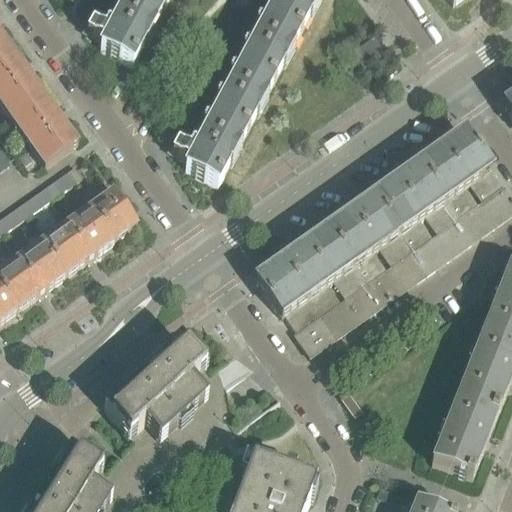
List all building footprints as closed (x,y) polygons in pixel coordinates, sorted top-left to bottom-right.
[(162,16),(136,2),(132,0),(129,0),(109,38),(94,29),(95,28),(88,24),(81,38),(87,41),(88,40),(104,48),(100,55),(132,72),(162,16)] [(170,0),(132,0),(136,2),(162,16),(170,0)] [(279,0),(269,21),(276,25),(300,38),(320,0),(279,0)] [(452,10),(466,0),(445,0),(449,5),(452,10)] [(300,38),(276,25),(269,21),(242,70),(250,74),(274,87),(300,38)] [(375,44),(374,44),(373,44),(354,57),(353,58),(353,59),(354,59),(362,72),(363,72),(364,72),(383,59),(384,58),(384,57),(375,44)] [(41,100),(8,53),(6,50),(0,54),(0,104),(9,118),(5,120),(8,123),(41,100)] [(274,87),(250,74),(242,70),(215,119),(222,123),(247,137),(274,87)] [(77,150),(43,102),(41,100),(8,123),(10,126),(13,123),(25,140),(22,143),(28,152),(32,149),(45,167),(41,170),(44,174),(77,150)] [(247,137),(222,123),(215,119),(194,158),(179,150),(179,148),(173,145),(166,158),(172,161),(173,160),(189,168),(185,176),(217,193),(223,182),(247,137)] [(511,219),(511,207),(465,141),(442,157),(467,194),(465,195),(470,202),(473,208),(477,213),(481,218),(485,223),(488,229),(492,234),(511,219)] [(0,157),(0,175),(9,170),(0,157)] [(442,157),(419,173),(472,248),(482,241),(478,236),(474,231),(471,225),(467,220),(463,215),(460,210),(470,202),(465,195),(467,194),(442,157)] [(18,163),(24,171),(31,166),(25,158),(18,163)] [(472,248),(419,173),(396,190),(421,226),(419,228),(424,235),(427,240),(431,246),(435,251),(439,256),(442,261),(446,267),(472,248)] [(48,206),(74,188),(67,178),(41,196),(48,206)] [(396,190),(373,206),(411,260),(421,253),(417,247),(413,242),(424,235),(419,228),(421,226),(396,190)] [(113,199),(112,200),(108,194),(87,208),(92,214),(115,248),(137,233),(136,232),(135,232),(131,226),(125,217),(114,201),(114,200),(113,199)] [(24,223),(48,206),(41,196),(17,213),(24,223)] [(473,208),(470,202),(460,210),(463,215),(473,208)] [(411,260),(373,206),(349,222),(375,259),(373,261),(378,268),(381,273),(385,278),(389,283),(392,289),(396,294),(400,299),(405,295),(390,274),(400,267),(415,288),(426,281),(411,260)] [(477,213),(473,208),(463,215),(467,220),(477,213)] [(0,239),(24,223),(17,213),(0,224),(0,239)] [(481,218),(477,213),(467,220),(471,225),(481,218)] [(66,282),(114,248),(115,248),(92,214),(43,249),(66,282)] [(485,223),(481,218),(471,225),(474,231),(485,223)] [(349,222),(326,239),(365,293),(375,285),(371,280),(367,275),(378,268),(373,261),(375,259),(349,222)] [(488,229),(485,223),(474,231),(478,236),(488,229)] [(492,234),(488,229),(478,236),(482,241),(492,234)] [(427,240),(424,235),(413,242),(417,247),(427,240)] [(365,293),(326,239),(303,255),(329,291),(327,293),(332,300),(335,305),(339,311),(343,316),(346,321),(350,326),(354,332),(390,306),(386,301),(382,296),(379,291),(375,285),(365,293)] [(431,246),(427,240),(417,247),(421,253),(431,246)] [(435,251),(431,246),(421,253),(425,258),(435,251)] [(66,282),(43,249),(0,279),(0,293),(17,317),(66,282)] [(439,256),(435,251),(425,258),(428,263),(439,256)] [(425,258),(421,253),(411,260),(426,281),(436,274),(432,268),(428,263),(425,258)] [(303,255),(280,271),(319,325),(329,318),(325,313),(321,307),(332,300),(327,293),(329,291),(303,255)] [(442,261),(439,256),(428,263),(432,268),(442,261)] [(446,267),(442,261),(432,268),(436,274),(446,267)] [(511,266),(507,265),(504,273),(508,274),(499,297),(495,296),(488,314),(487,314),(484,320),(489,322),(482,339),(511,351),(511,266)] [(400,267),(390,274),(405,295),(415,288),(400,267)] [(381,273),(378,268),(367,275),(371,280),(381,273)] [(319,325),(280,271),(256,288),(282,325),(286,322),(291,329),(301,322),(305,327),(308,332),(298,340),(294,342),(309,363),(333,346),(319,325)] [(385,278),(381,273),(371,280),(375,285),(385,278)] [(389,283),(385,278),(375,285),(379,291),(389,283)] [(392,289),(389,283),(379,291),(382,296),(392,289)] [(396,294),(392,289),(382,296),(386,301),(396,294)] [(0,329),(17,317),(0,293),(0,329)] [(400,299),(396,294),(386,301),(390,306),(400,299)] [(335,305),(332,300),(321,307),(325,313),(335,305)] [(339,311),(335,305),(325,313),(329,318),(339,311)] [(343,316),(339,311),(329,318),(332,323),(343,316)] [(346,321),(343,316),(332,323),(336,328),(346,321)] [(329,318),(319,325),(333,346),(344,339),(340,334),(336,328),(332,323),(329,318)] [(350,326),(346,321),(336,328),(340,334),(350,326)] [(305,327),(301,322),(291,329),(294,334),(305,327)] [(354,332),(350,326),(340,334),(344,339),(354,332)] [(308,332),(305,327),(294,334),(298,340),(308,332)] [(511,381),(511,351),(482,339),(473,362),(469,361),(462,379),(461,379),(458,386),(463,387),(456,406),(496,422),(511,381)] [(206,374),(180,346),(103,415),(129,444),(129,443),(130,443),(144,430),(160,416),(166,422),(198,397),(191,389),(191,388),(205,375),(206,374)] [(166,511),(174,502),(194,481),(214,461),(225,452),(226,451),(236,443),(238,441),(239,440),(232,418),(225,394),(218,373),(210,379),(206,374),(205,375),(191,388),(191,389),(198,397),(166,422),(160,416),(144,430),(130,443),(129,443),(134,448),(122,462),(119,465),(107,479),(102,476),(102,477),(92,493),(91,494),(101,500),(91,511),(166,511)] [(348,399),(340,405),(354,425),(362,419),(350,402),(348,399)] [(484,453),(496,422),(456,406),(447,428),(445,427),(437,446),(440,447),(431,471),(471,486),(484,453)] [(102,476),(69,455),(33,511),(91,511),(101,500),(91,494),(92,493),(102,477),(102,476)] [(307,511),(315,493),(253,469),(236,511),(307,511)] [(379,493),(376,500),(390,506),(392,499),(379,493)]
